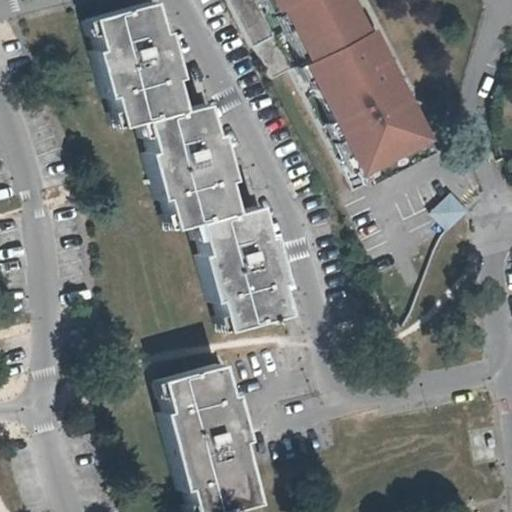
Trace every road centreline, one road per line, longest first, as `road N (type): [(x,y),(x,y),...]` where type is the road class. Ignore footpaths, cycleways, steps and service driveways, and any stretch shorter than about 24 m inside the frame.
road 1 (residential): [(181,0),(288,215),(325,395),(354,408),(503,376)]
road 2 (residential): [(37,407),(41,288),(27,182),(0,115)]
road 3 (residential): [(511,228),(485,248),(503,376)]
